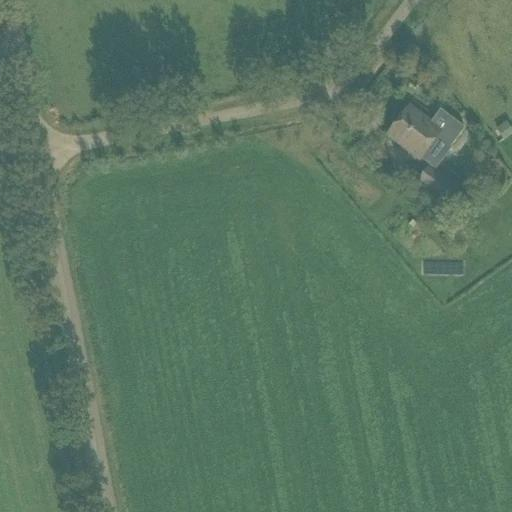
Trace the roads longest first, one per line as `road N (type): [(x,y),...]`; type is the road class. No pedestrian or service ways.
road 1 (unclassified): [(33,157),(302,98),(367,65),(415,0)]
road 2 (unclassified): [(97,511),(33,157)]
road 3 (unclassified): [(33,157),(3,0)]
